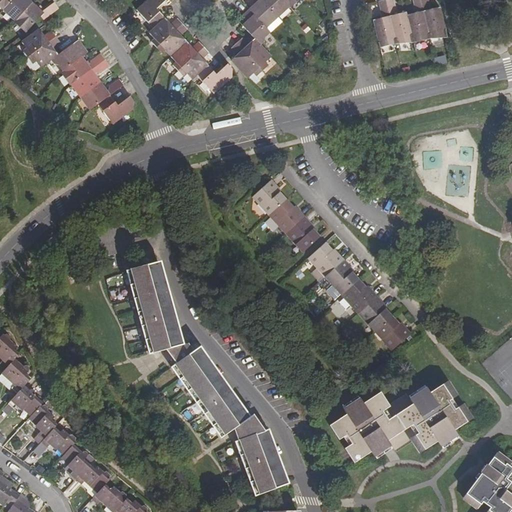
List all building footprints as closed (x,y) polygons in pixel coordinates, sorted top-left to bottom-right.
[(0,0),(0,9),(2,11),(3,10),(12,0),(0,0)] [(12,0),(3,10),(15,20),(31,3),(28,0),(12,0)] [(148,0),(138,11),(154,29),(165,19),(157,10),(167,0),(148,0)] [(252,0),(256,4),(250,10),(267,28),(279,18),(262,0),(252,0)] [(262,0),(279,18),(290,7),(284,0),(262,0)] [(383,18),(374,20),(381,48),(397,44),(386,0),(384,0),(379,1),(379,5),(383,18)] [(393,0),(386,0),(397,44),(414,43),(407,15),(406,13),(397,15),(394,1),(393,0)] [(413,0),(416,13),(407,15),(414,43),(430,39),(421,0),(413,0)] [(421,0),(430,39),(447,38),(440,7),(431,9),(428,0),(421,0)] [(40,10),(31,3),(15,20),(14,22),(25,32),(41,15),(45,18),(58,8),(54,2),(48,5),(40,10)] [(250,10),(238,20),(251,35),(255,39),(261,46),(264,42),(265,37),(271,32),(267,28),(250,10)] [(154,29),(150,33),(155,40),(152,43),(157,48),(183,24),(179,18),(177,20),(171,24),(165,19),(154,29)] [(188,30),(183,24),(157,48),(162,53),(166,51),(171,57),(187,42),(181,36),(187,31),(188,30)] [(38,30),(22,42),(26,49),(22,51),(27,57),(56,36),(51,31),(48,33),(43,36),(38,30)] [(56,36),(27,57),(32,64),(36,62),(40,68),(52,60),(57,55),(53,48),(57,45),(60,42),(56,36)] [(243,38),(237,43),(263,71),(268,66),(266,63),(272,58),(261,46),(255,39),(249,44),(245,41),(243,38)] [(62,51),(57,55),(52,60),(54,64),(59,66),(63,70),(82,57),(87,53),(78,40),(62,51)] [(192,48),(187,42),(171,57),(177,63),(173,66),(179,71),(205,47),(200,42),(198,43),(192,48)] [(237,55),(232,60),(248,78),(254,74),(257,76),(263,71),(237,43),(232,48),(234,51),(237,55)] [(210,53),(205,47),(179,71),(183,77),(187,74),(192,80),(197,75),(208,65),(203,59),(210,53)] [(63,70),(60,73),(69,86),(71,85),(105,60),(100,53),(97,55),(86,63),(82,57),(63,70)] [(444,56),(434,58),(436,65),(446,62),(444,56)] [(105,60),(71,85),(80,98),(101,83),(96,77),(106,68),(109,66),(105,60)] [(216,74),(208,65),(197,75),(214,94),(232,77),(233,70),(228,65),(216,74)] [(105,88),(101,83),(80,98),(89,110),(98,104),(110,96),(122,86),(124,85),(119,79),(116,81),(105,88)] [(110,96),(98,104),(112,124),(127,114),(133,109),(134,102),(129,96),(117,105),(110,96)] [(253,198),(270,216),(285,201),(274,190),(276,188),(270,182),(253,198)] [(270,216),(287,234),(304,219),(298,212),(296,213),(285,201),(270,216)] [(287,234),(303,252),(319,238),(308,226),(310,225),(304,219),(287,234)] [(309,258),(325,276),(342,261),(336,255),(335,256),(324,244),(309,258)] [(325,276),(343,295),(358,281),(347,269),(348,268),(342,261),(325,276)] [(152,347),(154,355),(164,352),(182,347),(178,333),(174,319),(170,305),(166,291),(162,277),(158,264),(130,272),(132,280),(134,285),(136,292),(138,299),(140,307),(142,313),(144,319),(146,327),(148,335),(150,341),(152,347)] [(343,295),(359,313),(376,298),(370,292),(368,293),(358,281),(343,295)] [(359,313),(376,332),(391,318),(380,306),(382,304),(376,298),(359,313)] [(376,332),(393,350),(410,336),(403,329),(402,330),(391,318),(376,332)] [(0,356),(3,359),(0,362),(0,363),(6,368),(7,368),(16,358),(19,354),(14,349),(16,346),(10,340),(10,336),(7,333),(3,334),(0,336),(0,356)] [(170,360),(187,349),(184,346),(182,347),(164,352),(170,360)] [(220,429),(224,436),(234,429),(248,419),(240,408),(231,396),(223,385),(215,373),(206,361),(198,350),(201,348),(191,347),(187,349),(170,360),(175,366),(179,373),(183,378),(186,383),(192,390),(196,396),(200,401),(203,406),(208,413),(213,419),(216,424),(220,429)] [(16,358),(7,368),(19,380),(14,385),(20,390),(21,389),(31,379),(25,374),(29,370),(29,368),(29,367),(28,366),(26,365),(25,365),(24,365),(16,358)] [(269,365),(277,375),(284,369),(276,359),(269,365)] [(171,369),(176,375),(179,373),(175,366),(171,369)] [(6,368),(1,374),(14,385),(19,380),(7,368),(6,368)] [(345,449),(354,464),(371,452),(388,441),(412,425),(418,434),(411,439),(421,453),(437,442),(454,431),(471,420),(462,405),(454,410),(448,402),(456,397),(446,382),(430,394),(427,389),(410,400),(413,404),(388,420),(383,412),(390,407),(389,405),(381,393),(363,404),(361,400),(344,411),(347,415),(330,426),(339,441),(346,436),(352,445),(345,449)] [(183,385),(188,392),(192,390),(186,383),(183,385)] [(20,390),(8,404),(14,408),(17,405),(23,410),(24,409),(32,415),(41,404),(43,402),(34,394),(34,392),(34,391),(33,390),(32,390),(30,390),(29,390),(27,394),(21,389),(20,390)] [(188,392),(193,399),(196,396),(192,390),(188,392)] [(32,415),(30,417),(37,423),(34,425),(41,430),(37,434),(43,439),(54,428),(57,425),(51,420),(54,416),(47,410),(47,407),(44,404),(41,405),(41,404),(32,415)] [(200,408),(205,415),(208,413),(203,406),(200,408)] [(236,436),(255,430),(250,417),(248,419),(234,429),(236,436)] [(255,488),(258,495),(285,485),(280,472),(275,458),(270,445),(266,433),(270,431),(263,426),(255,430),(236,436),(239,443),(242,451),(243,455),(246,461),(248,468),(251,476),(253,482),(255,488)] [(43,439),(41,442),(48,447),(51,444),(56,449),(58,447),(65,453),(72,445),(76,441),(75,440),(76,437),(73,435),(70,436),(62,429),(60,433),(54,428),(43,439)] [(65,453),(61,458),(69,464),(67,466),(73,471),(70,475),(75,479),(88,465),(83,461),(87,458),(87,456),(86,454),(85,453),(83,453),(82,454),(72,445),(65,453)] [(509,511),(511,509),(511,468),(510,467),(511,464),(497,454),(464,499),(478,509),(483,502),(491,508),(488,511),(509,511)] [(88,465),(75,479),(81,486),(85,482),(90,487),(93,485),(99,491),(105,485),(110,479),(109,478),(110,475),(107,473),(104,474),(97,467),(94,470),(88,465)] [(0,481),(0,503),(9,510),(11,507),(17,500),(20,496),(10,489),(13,485),(8,482),(5,486),(0,481)] [(97,493),(91,500),(98,505),(101,502),(107,507),(109,505),(115,511),(126,499),(125,498),(126,495),(123,492),(120,494),(113,487),(110,490),(105,485),(99,491),(97,493)] [(20,496),(17,500),(24,505),(27,501),(20,496)] [(115,511),(114,511),(146,511),(148,509),(145,507),(141,508),(134,501),(132,504),(126,499),(115,511)]
